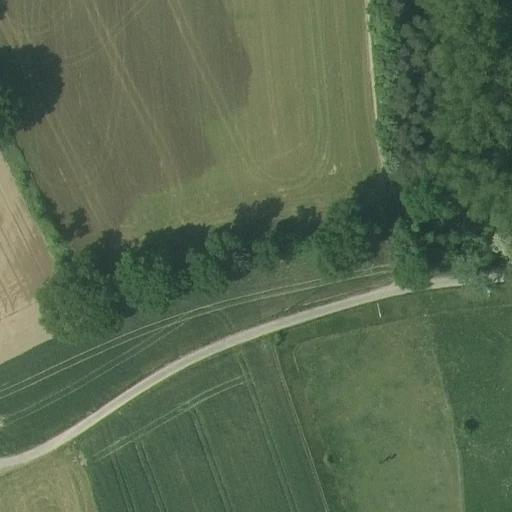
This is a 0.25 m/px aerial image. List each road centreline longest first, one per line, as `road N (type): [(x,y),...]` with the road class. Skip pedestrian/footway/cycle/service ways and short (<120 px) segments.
road 1 (unclassified): [(511,271),(354,296),(216,342),(0,464)]
road 2 (track): [(408,284),(384,126),(372,97),(381,57),(375,0)]
